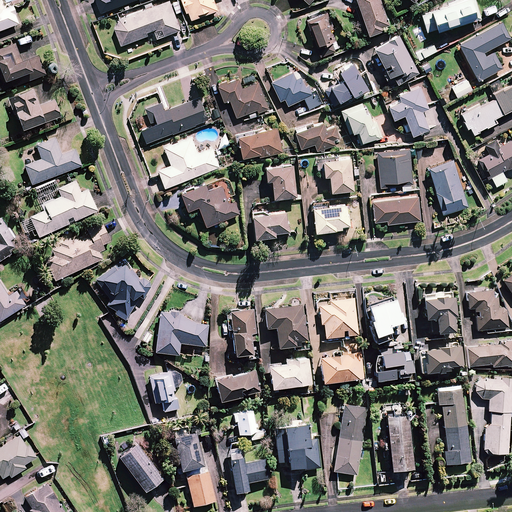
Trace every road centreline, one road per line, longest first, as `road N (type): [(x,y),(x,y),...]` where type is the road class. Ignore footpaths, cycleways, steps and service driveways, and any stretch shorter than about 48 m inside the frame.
road 1 (residential): [(92,93),(138,215),(172,254),(201,268),(228,275),(443,250),(511,220)]
road 2 (residential): [(511,492),(359,511)]
road 3 (residential): [(219,47),(92,93)]
road 4 (residential): [(219,47),(251,11),(270,14),(276,34),(270,46),(251,52)]
